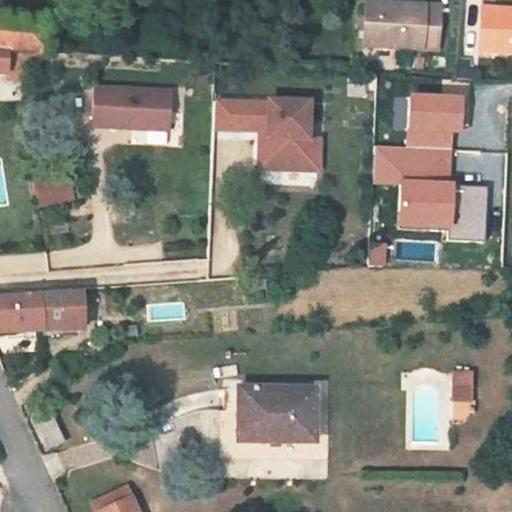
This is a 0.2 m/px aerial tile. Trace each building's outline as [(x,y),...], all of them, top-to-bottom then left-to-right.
[(0,0),(0,46),(40,49),(41,15),(0,10),(0,0)] [(415,0),(371,0),(368,36),(442,42),(446,3),(415,0)] [(511,6),(487,4),(484,45),(511,47),(511,6)] [(0,71),(5,72),(3,77),(28,79),(29,69),(39,70),(40,49),(0,46),(0,71)] [(169,131),(169,88),(90,87),(90,130),(169,131)] [(279,128),(348,125),(348,96),(277,99),(279,128)] [(180,133),(279,128),(277,99),(179,104),(180,133)] [(38,157),(44,187),(77,183),(71,152),(38,157)] [(0,328),(39,329),(38,301),(0,300),(0,328)] [(39,329),(39,339),(82,339),(81,301),(50,300),(38,301),(39,329)] [(453,409),(474,408),(473,381),(451,381),(453,409)] [(319,442),(313,387),(236,395),(242,450),(319,442)] [(59,402),(39,408),(50,443),(70,436),(59,402)] [(142,488),(135,475),(100,491),(108,505),(142,488)] [(154,511),(142,488),(108,505),(111,511),(154,511)]
